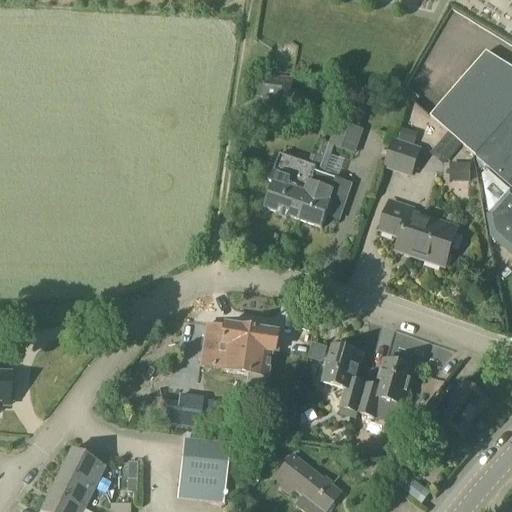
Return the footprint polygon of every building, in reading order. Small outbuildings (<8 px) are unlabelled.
[(430,49),(422,73),(441,80),(450,56),(430,49)] [(511,191),(511,71),(485,55),(429,119),(473,158),(511,191)] [(261,103),(288,107),(291,82),(264,78),(261,103)] [(319,142),(313,157),(322,160),(299,223),(320,230),(325,218),(337,222),(350,187),(323,177),(334,148),(353,155),(361,132),(337,124),(329,146),(319,142)] [(410,178),(418,152),(393,143),(384,169),(410,178)] [(272,187),(264,210),(299,223),(322,160),(313,157),(310,168),(294,162),(288,179),(273,173),(268,185),(272,187)] [(468,182),(469,166),(453,166),(453,182),(468,182)] [(511,258),(511,195),(485,171),(480,177),(491,240),(511,258)] [(442,270),(455,232),(410,216),(411,213),(390,205),(380,234),(400,241),(396,254),(442,270)] [(206,327),(199,369),(215,371),(214,374),(246,379),(244,389),(261,392),(263,381),(264,382),(268,357),(270,357),(271,355),(275,356),(278,340),(273,339),(273,337),(255,334),(239,331),(239,332),(221,329),(221,330),(206,327)] [(339,410),(356,415),(365,388),(353,385),(361,358),(333,350),(322,385),(345,392),(339,410)] [(376,392),(365,388),(356,415),(373,420),(379,401),(403,408),(407,406),(409,400),(406,395),(413,373),(384,364),(376,392)] [(0,408),(7,409),(7,405),(11,405),(12,389),(8,389),(8,376),(0,376),(0,408)] [(460,439),(487,405),(464,386),(446,409),(435,401),(418,423),(432,434),(440,424),(460,439)] [(201,401),(177,397),(176,405),(164,403),(161,427),(196,433),(197,424),(209,426),(213,402),(201,400),(201,401)] [(183,444),(178,491),(176,501),(220,506),(226,449),(183,444)] [(59,474),(93,491),(103,470),(69,454),(59,474)] [(291,492),(299,498),(292,507),(298,511),(325,511),(338,496),(290,459),(270,483),(288,497),(291,492)] [(49,495),(82,511),(93,491),(59,474),(49,495)] [(135,482),(126,482),(125,495),(134,495),(135,482)] [(82,511),(49,495),(40,511),(82,511)]
